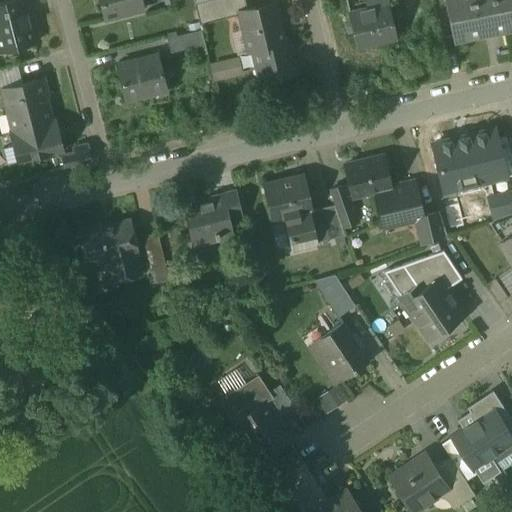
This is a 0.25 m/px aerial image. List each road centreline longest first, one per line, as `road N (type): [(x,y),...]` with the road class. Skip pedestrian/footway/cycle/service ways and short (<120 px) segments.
road 1 (residential): [(0,209),(499,90)]
road 2 (residential): [(511,332),(338,448)]
